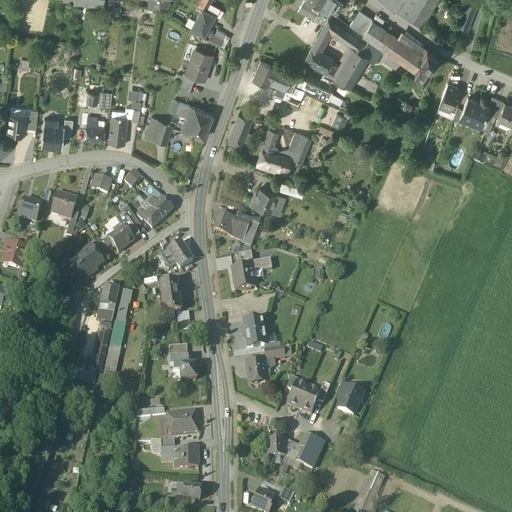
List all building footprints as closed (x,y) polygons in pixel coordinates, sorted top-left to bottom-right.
[(149,0),(149,9),(165,11),(169,4),(168,0),(149,0)] [(201,0),(198,7),(202,10),(202,9),(206,11),(211,0),(201,0)] [(342,5),(334,0),(323,0),(322,2),(331,8),(338,13),(342,5)] [(401,0),(380,0),(395,11),(396,9),(401,0)] [(401,0),(396,9),(411,21),(424,0),(401,0)] [(424,0),(411,21),(419,26),(435,0),(424,0)] [(313,7),(303,1),(297,12),(313,20),(317,14),(311,10),(313,7)] [(331,8),(322,2),(319,8),(328,13),(331,8)] [(475,8),(467,5),(458,27),(466,30),(475,8)] [(206,11),(202,9),(202,10),(191,30),(204,37),(207,32),(215,16),(206,11)] [(372,20),(359,11),(349,26),(362,35),(371,21),(372,20)] [(330,14),(317,38),(322,42),(328,31),(333,34),(341,22),(330,14)] [(396,38),(371,21),(362,35),(380,47),(414,71),(424,57),(422,55),(396,38)] [(368,40),(341,22),(333,34),(351,47),(360,52),(368,40)] [(214,36),(212,35),(212,36),(209,40),(220,46),(226,36),(217,31),(214,36)] [(426,49),(401,31),(396,38),(422,55),(426,49)] [(317,38),(311,49),(317,52),(322,42),(317,38)] [(380,47),(368,39),(368,40),(360,52),(359,55),(371,62),(380,47)] [(351,47),(333,78),(342,82),(359,55),(360,52),(351,47)] [(213,56),(195,49),(191,62),(190,61),(185,74),(185,75),(194,78),(204,81),(213,56)] [(317,52),(311,49),(303,62),(324,73),(331,60),(317,52)] [(424,57),(414,71),(423,77),(437,56),(426,49),(422,55),(424,57)] [(275,68),(260,62),(252,80),(267,87),(269,84),(275,68)] [(292,75),(275,68),(269,84),(275,86),(285,91),(292,75)] [(84,73),(83,79),(77,79),(77,86),(88,86),(89,73),(84,73)] [(194,78),(185,75),(185,74),(183,74),(181,80),(192,84),(194,78)] [(334,87),(306,74),(303,80),(300,89),(328,101),(334,87)] [(292,75),(285,91),(290,93),(293,86),(297,77),(292,75)] [(303,80),(297,77),(293,86),(300,89),(303,80)] [(192,84),(181,80),(177,92),(188,96),(192,84)] [(458,88),(447,84),(438,107),(448,110),(449,111),(453,100),(458,88)] [(99,87),(89,85),(88,93),(98,95),(99,87)] [(274,90),(272,94),(282,98),(285,91),(275,86),(274,90)] [(110,107),(111,92),(99,91),(98,107),(110,107)] [(143,93),(134,91),(133,96),(134,96),(132,109),(133,109),(140,110),(143,93)] [(98,95),(88,93),(87,105),(96,106),(98,95)] [(301,100),(289,95),(287,101),(298,106),(301,100)] [(491,97),(488,106),(488,107),(486,113),(491,115),(498,100),(491,97)] [(462,110),(459,117),(480,126),(484,117),(485,114),(486,113),(488,107),(488,106),(467,98),(462,110)] [(453,100),(449,111),(448,110),(446,116),(452,119),(459,102),(453,100)] [(498,100),(491,115),(497,118),(504,102),(498,100)] [(173,101),(169,112),(175,114),(180,103),(173,101)] [(298,106),(287,101),(285,106),(296,111),(298,106)] [(511,106),(504,103),(504,102),(497,118),(498,118),(511,124),(511,106)] [(189,106),(180,103),(175,114),(185,118),(189,106)] [(213,115),(189,106),(185,118),(183,124),(181,129),(180,131),(204,139),(213,115)] [(462,110),(457,107),(452,119),(458,121),(459,117),(462,110)] [(140,110),(133,109),(131,121),(138,122),(139,115),(140,110)] [(341,129),(346,117),(336,113),(331,125),(341,129)] [(11,115),(9,115),(7,133),(23,135),(24,128),(29,129),(30,117),(24,116),(11,115)] [(251,120),(238,115),(227,143),(240,148),(251,120)] [(37,118),(30,117),(29,129),(36,129),(37,118)] [(97,117),(88,117),(87,126),(96,127),(97,120),(97,117)] [(125,118),(111,117),(109,143),(124,144),(127,118),(125,118)] [(151,117),(145,134),(150,137),(156,119),(151,117)] [(42,147),(62,149),(63,136),(64,120),(45,118),(42,147)] [(170,124),(156,119),(150,137),(164,141),(168,130),(170,124)] [(496,119),(494,123),(509,130),(511,127),(496,119)] [(64,120),(63,136),(71,137),(73,121),(64,120)] [(177,127),(170,124),(168,130),(177,133),(179,128),(177,127)] [(96,127),(87,126),(86,140),(103,142),(104,128),(96,127)] [(319,126),(318,132),(330,135),(331,129),(319,126)] [(269,130),(263,147),(262,151),(275,155),(277,149),(272,148),(277,133),(269,130)] [(279,151),(277,156),(290,161),(293,159),(302,136),(295,133),(288,150),(279,151)] [(302,136),(293,159),(301,163),(310,139),(302,136)] [(479,150),(477,158),(493,163),(496,155),(479,150)] [(275,155),(262,151),(256,165),(272,171),(277,156),(275,155)] [(290,161),(277,156),(272,171),(285,176),(290,161)] [(142,178),(134,171),(129,176),(137,183),(142,178)] [(129,176),(124,182),(132,189),(137,183),(129,176)] [(111,181),(95,177),(92,189),(107,193),(111,181)] [(293,187),(280,183),(278,190),(290,194),(293,187)] [(305,191),(293,187),(290,194),(302,198),(305,191)] [(277,194),(261,188),(257,197),(254,196),(251,206),(271,213),(271,212),(277,194)] [(51,194),(45,192),(42,203),(47,205),(51,194)] [(76,200),(57,194),(51,214),(70,220),(72,213),(76,200)] [(286,197),(277,194),(271,212),(279,215),(286,197)] [(162,199),(155,206),(151,201),(147,205),(150,208),(151,208),(162,221),(173,211),(162,199)] [(41,206),(25,201),(19,219),(36,224),(41,206)] [(162,221),(151,208),(150,208),(146,213),(148,215),(143,220),(152,229),(162,221)] [(138,214),(136,216),(142,222),(143,220),(148,215),(146,213),(143,209),(138,214)] [(130,211),(125,215),(140,236),(146,232),(130,211)] [(254,216),(239,211),(237,217),(251,222),(251,223),(254,224),(257,218),(254,217),(254,216)] [(70,220),(66,236),(71,237),(78,215),(72,213),(70,220)] [(49,214),(47,220),(64,226),(66,219),(49,214)] [(237,217),(236,220),(220,214),(213,232),(243,243),(251,223),(251,222),(237,217)] [(140,236),(125,215),(117,221),(121,226),(113,231),(115,234),(124,228),(133,240),(140,236)] [(251,223),(243,243),(242,245),(250,248),(258,226),(254,224),(251,223)] [(115,234),(108,239),(119,253),(126,247),(125,246),(133,240),(124,228),(115,234)] [(35,245),(21,239),(18,247),(28,250),(28,251),(33,252),(35,245)] [(180,243),(169,251),(177,264),(181,269),(192,262),(180,243)] [(18,247),(9,244),(6,246),(4,252),(6,254),(3,262),(5,265),(9,266),(11,264),(15,265),(16,268),(20,269),(23,267),(28,251),(28,250),(18,247)] [(250,248),(242,245),(238,256),(242,255),(251,254),(250,248)] [(92,250),(73,263),(79,271),(76,273),(81,279),(85,280),(89,278),(90,273),(103,264),(92,250)] [(169,251),(161,256),(169,269),(177,264),(169,251)] [(251,254),(242,255),(242,261),(231,263),(232,269),(235,292),(255,289),(252,274),(272,271),(270,261),(252,263),(251,254)] [(176,282),(160,284),(164,315),(173,314),(180,313),(176,282)] [(119,290),(104,288),(100,305),(109,307),(115,308),(119,290)] [(132,294),(122,292),(116,323),(124,325),(124,324),(128,305),(130,306),(132,294)] [(53,308),(68,310),(70,298),(55,296),(53,308)] [(108,310),(107,310),(107,313),(105,323),(112,324),(114,312),(108,310)] [(173,314),(165,315),(165,322),(174,321),(173,314)] [(245,330),(263,328),(262,321),(244,323),(245,330)] [(11,326),(0,323),(0,330),(8,333),(10,333),(11,326)] [(115,323),(104,374),(115,376),(125,325),(124,324),(124,325),(116,323),(115,323)] [(245,330),(241,331),(242,337),(245,337),(247,349),(262,347),(261,338),(264,338),(263,328),(245,330)] [(8,333),(0,330),(0,338),(7,340),(8,333)] [(101,374),(109,335),(104,334),(100,333),(92,371),(90,371),(89,375),(75,372),(73,382),(94,387),(94,386),(97,373),(101,374)] [(186,347),(169,348),(169,359),(187,358),(186,347)] [(282,350),(265,352),(266,361),(284,358),(282,350)] [(187,358),(169,359),(170,368),(173,367),(173,373),(180,373),(180,382),(196,381),(196,380),(197,378),(197,375),(196,374),(196,366),(188,366),(187,358)] [(263,361),(246,363),(247,372),(246,373),(246,376),(248,377),(249,382),(252,385),(257,384),(259,382),(265,381),(263,361)] [(291,378),(286,389),(292,392),(296,382),(296,383),(297,381),(291,378)] [(292,392),(286,405),(299,410),(308,388),(301,384),(299,385),(296,384),(296,383),(296,382),(292,392)] [(340,385),(336,396),(342,399),(347,388),(340,385)] [(329,388),(323,386),(320,393),(321,393),(317,402),(322,405),(329,388)] [(316,391),(308,388),(299,410),(311,415),(317,402),(321,393),(320,393),(319,394),(316,392),(316,391)] [(351,392),(346,390),(347,388),(342,399),(338,410),(353,416),(358,405),(360,404),(355,391),(351,392)] [(194,413),(167,416),(169,435),(197,432),(194,413)] [(78,419),(71,417),(69,427),(75,429),(78,419)] [(299,448),(283,441),(284,450),(285,449),(286,458),(312,470),(323,444),(304,435),(299,448)] [(174,441),(161,442),(161,450),(173,450),(174,450),(174,449),(174,441)] [(283,441),(267,441),(267,459),(286,458),(285,449),(284,450),(283,441)] [(197,448),(174,449),(174,450),(173,450),(173,461),(174,469),(198,468),(197,448)] [(173,450),(161,450),(162,462),(173,461),(173,450)] [(312,470),(286,458),(274,484),(292,492),(301,472),(309,476),(312,470)] [(371,473),(354,511),(356,511),(370,511),(385,479),(371,473)] [(177,493),(171,494),(171,498),(171,499),(174,500),(183,500),(184,488),(177,488),(177,493)] [(201,489),(184,488),(183,500),(195,501),(200,501),(201,489)] [(283,489),(278,500),(289,505),(294,495),(283,489)] [(274,498),(259,491),(251,507),(261,511),(269,511),(271,509),(269,508),(274,498)]
